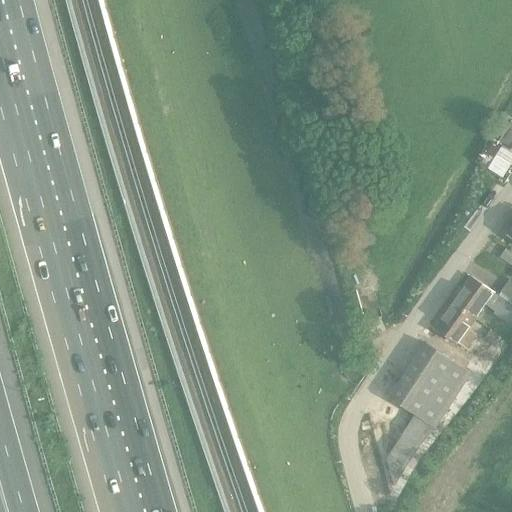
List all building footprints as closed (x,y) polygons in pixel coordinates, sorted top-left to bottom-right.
[(511,119),(507,116),(481,161),(490,167),(504,145),(511,150),(511,119)] [(500,258),(511,266),(511,253),(506,249),(500,258)] [(465,289),(454,304),(476,320),(486,305),(496,312),(495,314),(511,326),(511,281),(510,280),(498,297),(474,279),(466,290),(465,289)] [(469,329),(476,320),(454,304),(436,329),(465,350),(476,334),(469,329)] [(495,347),(501,338),(490,331),(484,340),(495,347)] [(426,344),(390,399),(415,415),(386,460),(394,487),(422,445),(436,429),(472,374),(426,344)]
